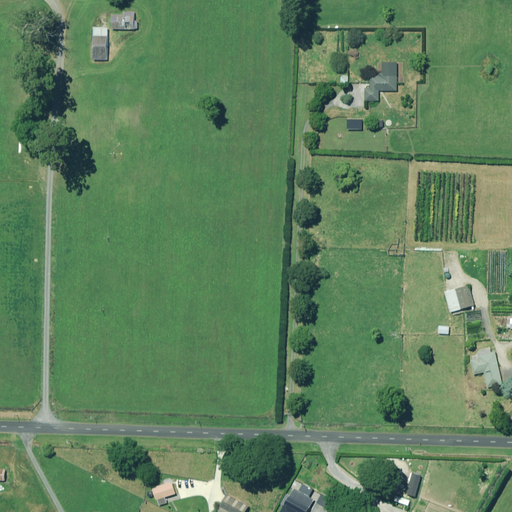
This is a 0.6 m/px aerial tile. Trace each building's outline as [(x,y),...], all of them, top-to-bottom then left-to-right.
[(114,29),(140,30),(141,20),(137,20),(137,11),(126,11),(126,13),(114,13),(114,29)] [(109,60),(111,28),(96,28),(95,60),(109,60)] [(399,63),(385,63),(384,72),(382,72),(382,76),(372,76),(372,88),(367,88),(367,101),(381,101),(381,91),(399,91),(399,63)] [(467,262),(457,263),(457,274),(463,274),(463,278),(467,278),(467,262)] [(480,287),(472,289),(471,286),(447,293),(452,312),(475,306),(476,308),(485,306),(480,287)] [(505,385),(497,352),(474,357),(475,360),(473,360),(476,375),(486,372),(490,388),(505,385)] [(178,494),(174,482),(173,483),(171,478),(164,480),(166,485),(155,488),(160,506),(169,503),(167,498),(178,494)] [(247,511),(251,506),(228,494),(226,497),(221,494),(213,510),(216,511),(247,511)]
